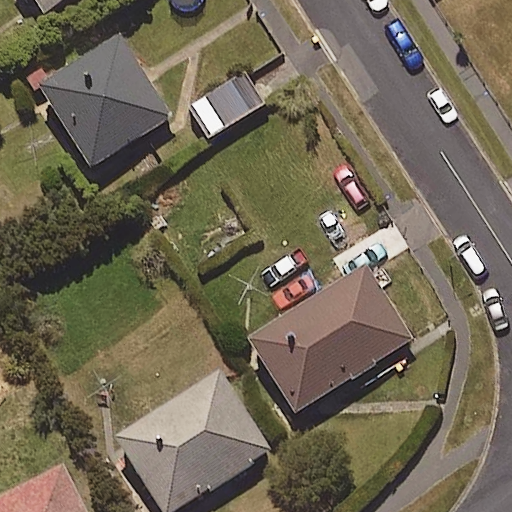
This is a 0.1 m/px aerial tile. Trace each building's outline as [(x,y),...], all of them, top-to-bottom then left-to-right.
[(75,0),(22,0),(37,24),(75,0)] [(172,122),(119,42),(37,95),(89,176),(172,122)] [(264,108),(244,77),(188,112),(208,144),(264,108)] [(412,346),(368,274),(248,347),(293,420),(412,346)] [(182,511),(269,457),(220,380),(116,445),(158,511),(182,511)] [(0,504),(0,511),(82,511),(62,473),(0,504)]
